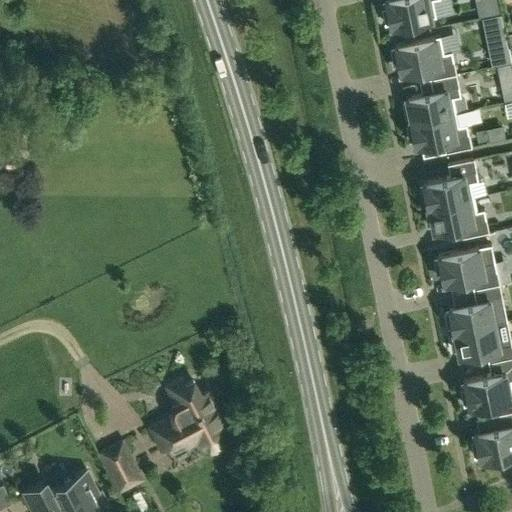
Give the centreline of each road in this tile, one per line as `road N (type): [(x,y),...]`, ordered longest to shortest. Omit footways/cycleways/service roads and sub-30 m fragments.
road 1 (residential): [(426,511),(320,0)]
road 2 (primary): [(331,473),(289,279),(207,0)]
